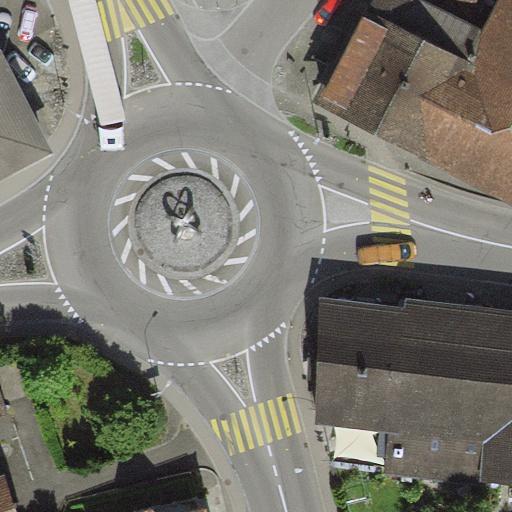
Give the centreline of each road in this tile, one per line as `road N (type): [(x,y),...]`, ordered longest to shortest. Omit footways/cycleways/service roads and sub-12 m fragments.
road 1 (secondary): [(505,246),(431,208),(272,155)]
road 2 (secondary): [(290,259),(505,246)]
road 3 (primary): [(162,332),(279,481)]
road 4 (primary): [(279,481),(265,300)]
road 5 (residential): [(293,0),(211,116)]
road 6 (primary): [(89,0),(115,139)]
road 7 (primary): [(211,116),(146,0)]
road 8 (primary): [(82,184),(76,245),(105,300)]
